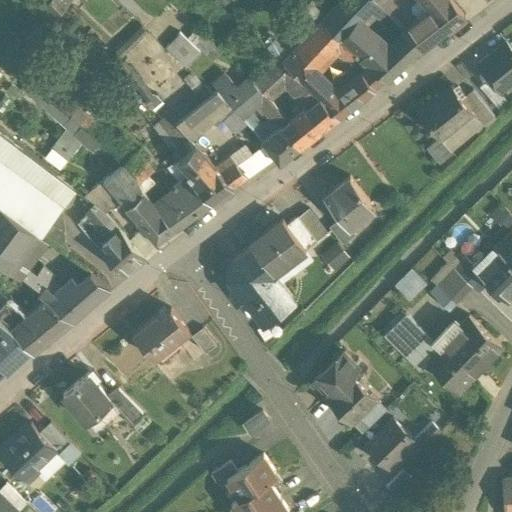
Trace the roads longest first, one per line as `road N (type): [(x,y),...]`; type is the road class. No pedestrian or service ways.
road 1 (residential): [(177,249),(511,3)]
road 2 (unclassified): [(177,249),(353,511)]
road 3 (residential): [(0,398),(177,249)]
road 4 (track): [(296,419),(230,445),(151,511)]
